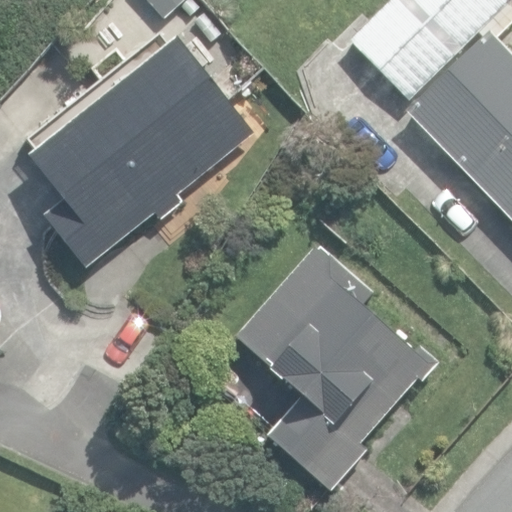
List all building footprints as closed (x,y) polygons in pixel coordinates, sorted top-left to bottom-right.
[(146,0),(164,18),(184,0),(146,0)] [(409,115),(511,221),(511,54),(497,39),(511,25),(511,4),(507,0),(392,0),(351,40),(410,101),(478,35),(485,42),(409,115)] [(47,215),(90,268),(156,214),(161,222),(185,202),(180,196),(257,133),(178,36),(29,156),(65,201),(47,215)] [(285,452),(330,492),(368,449),(363,445),(420,380),(423,382),(439,364),(420,347),(416,351),(365,305),(376,294),(319,244),(239,336),(307,396),(269,438),(276,445),(272,449),(281,457),(285,452)] [(255,488),(279,509),(301,484),(277,463),(255,488)]
